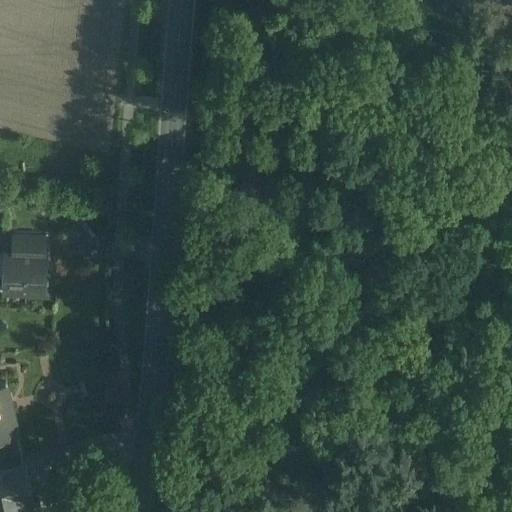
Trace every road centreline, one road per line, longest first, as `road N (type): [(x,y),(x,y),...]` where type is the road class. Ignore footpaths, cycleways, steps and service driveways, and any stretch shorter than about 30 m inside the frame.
road 1 (secondary): [(137,511),(183,0)]
road 2 (track): [(463,511),(394,307),(400,296),(511,283)]
